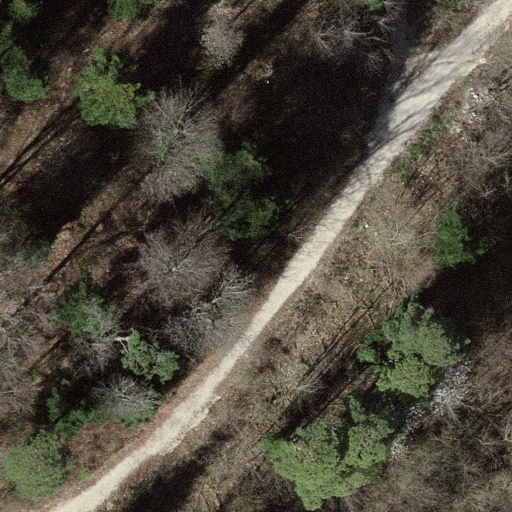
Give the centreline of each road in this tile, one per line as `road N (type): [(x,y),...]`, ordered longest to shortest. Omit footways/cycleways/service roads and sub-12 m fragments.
road 1 (track): [(68,511),(148,450),(238,351),(511,1)]
road 2 (track): [(0,150),(168,0)]
road 3 (track): [(365,185),(405,0)]
